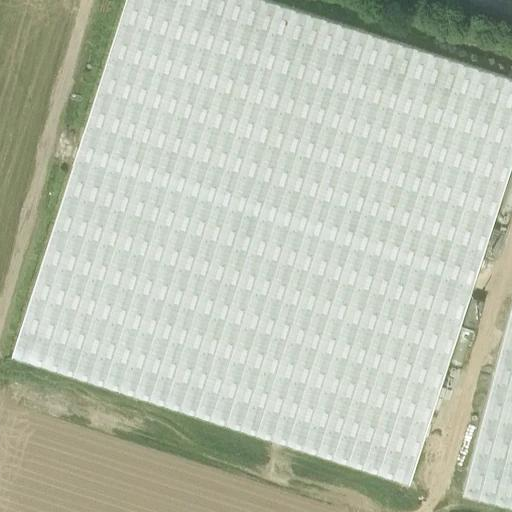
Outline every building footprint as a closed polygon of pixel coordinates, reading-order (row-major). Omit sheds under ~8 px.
[(124,0),(11,354),(409,481),(511,158),(511,77),(269,0),(124,0)] [(496,220),(507,224),(511,208),(511,171),(511,172),(496,220)] [(484,259),(494,262),(505,228),(495,225),(484,259)] [(463,324),(474,328),(483,301),(471,297),(463,324)] [(511,298),(462,493),(511,505),(511,298)] [(450,362),(461,365),(472,333),(460,329),(450,362)]
